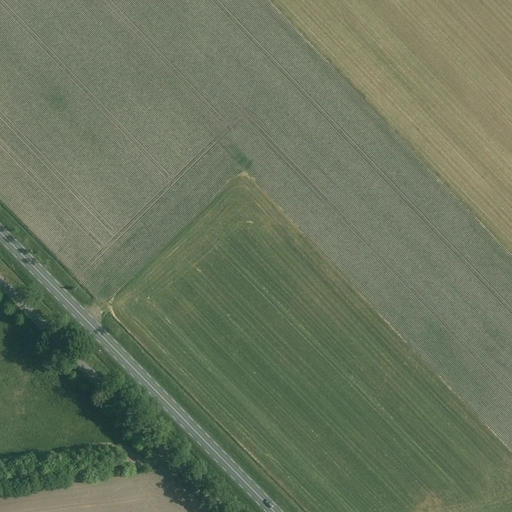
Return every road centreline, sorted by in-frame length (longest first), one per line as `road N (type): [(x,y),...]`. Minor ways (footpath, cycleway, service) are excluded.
road 1 (secondary): [(272,511),(0,232)]
road 2 (unclassified): [(224,511),(0,281)]
